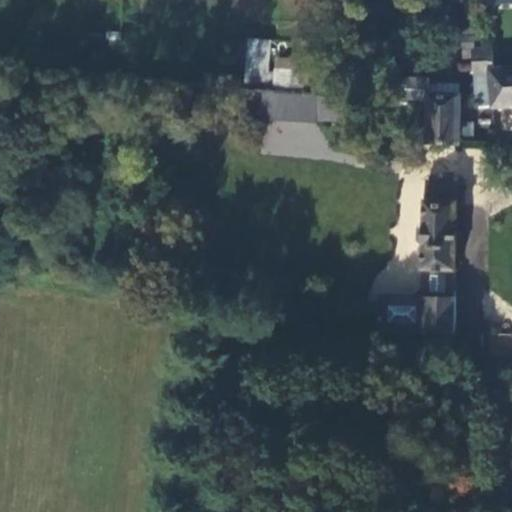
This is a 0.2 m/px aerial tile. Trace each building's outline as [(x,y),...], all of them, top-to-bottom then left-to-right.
[(245,39),(243,82),(268,83),(270,39),(245,39)] [(511,48),(491,50),(493,79),(496,108),(511,107),(511,48)] [(493,79),(491,50),(475,51),(477,79),(493,79)] [(272,85),(288,85),(288,64),(272,64),(272,85)] [(407,103),(431,105),(430,144),(462,145),(463,93),(435,92),(434,82),(407,81),(407,103)] [(244,119),(332,123),(334,95),(245,91),(244,119)] [(423,271),(457,272),(460,180),(428,179),(427,200),(425,199),(423,271)] [(439,335),(457,336),(457,298),(457,272),(423,271),(423,289),(415,296),(379,293),(378,312),(377,333),(439,335)]
